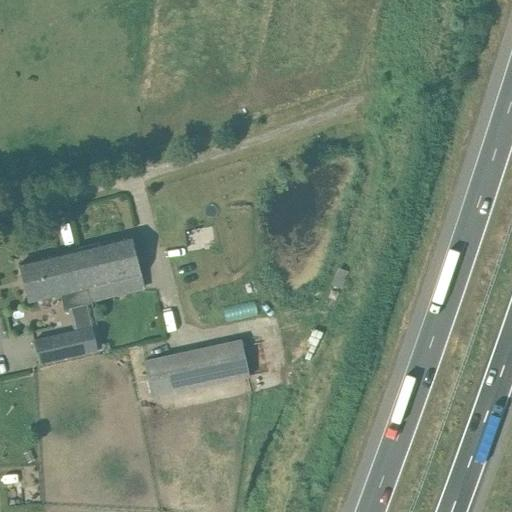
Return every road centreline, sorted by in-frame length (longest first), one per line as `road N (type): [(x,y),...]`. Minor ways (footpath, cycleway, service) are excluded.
road 1 (motorway): [(511,61),(362,511)]
road 2 (residential): [(0,223),(360,106)]
road 3 (motorway): [(451,511),(511,334)]
